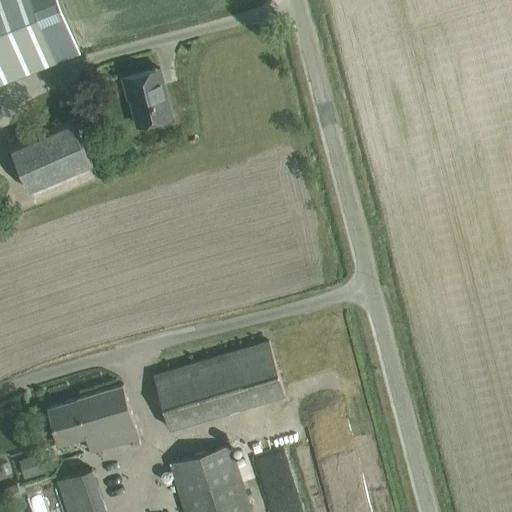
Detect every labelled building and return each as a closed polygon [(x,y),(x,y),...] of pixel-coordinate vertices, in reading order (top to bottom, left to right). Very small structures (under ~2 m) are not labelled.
[(80,48),(60,0),(0,0),(0,80),(57,57),(80,48)] [(160,66),(154,68),(123,76),(125,83),(127,82),(138,123),(172,114),(160,66)] [(73,114),(68,116),(48,125),(10,141),(30,189),(93,162),(73,114)] [(270,339),(154,373),(169,426),(285,392),(270,339)] [(139,435),(123,382),(76,396),(87,432),(92,449),(139,435)] [(87,432),(76,396),(48,405),(59,440),(87,432)] [(187,511),(251,511),(230,442),(171,460),(187,511)] [(107,511),(108,511),(99,485),(92,467),(58,479),(69,511),(107,511)]
